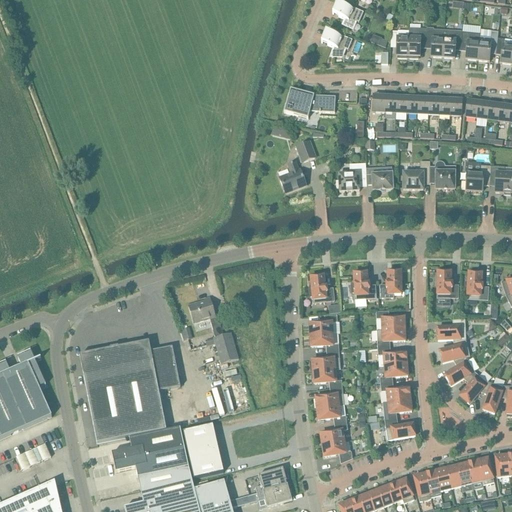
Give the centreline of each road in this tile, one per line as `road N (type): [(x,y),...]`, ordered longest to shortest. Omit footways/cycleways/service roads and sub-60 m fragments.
road 1 (residential): [(511,87),(305,80),(295,62),(319,0)]
road 2 (residential): [(312,494),(288,247)]
road 3 (unclassified): [(58,326),(139,283),(288,247)]
road 4 (unclassified): [(89,511),(62,387),(58,326)]
road 5 (unclassified): [(288,247),(419,237)]
road 6 (residential): [(432,454),(312,494)]
road 7 (residential): [(511,436),(458,411),(420,355)]
